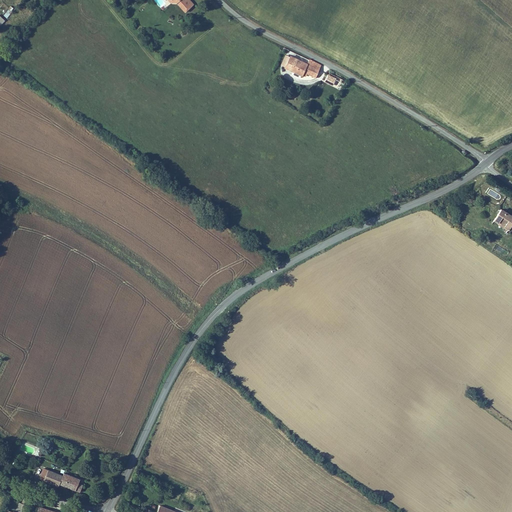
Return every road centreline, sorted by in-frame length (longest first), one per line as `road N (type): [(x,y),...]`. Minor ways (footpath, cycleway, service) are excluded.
road 1 (tertiary): [(486,163),(267,272),(214,312),(177,365),(107,511)]
road 2 (unclassified): [(486,163),(219,0)]
